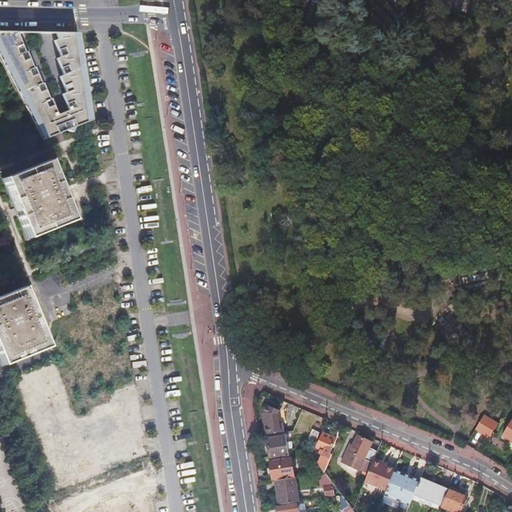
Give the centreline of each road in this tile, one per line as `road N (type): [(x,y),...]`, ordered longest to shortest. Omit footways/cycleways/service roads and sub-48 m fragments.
road 1 (secondary): [(228,367),(174,16)]
road 2 (residential): [(511,493),(228,367)]
road 3 (residential): [(0,13),(174,16)]
road 4 (secondary): [(246,511),(228,367)]
